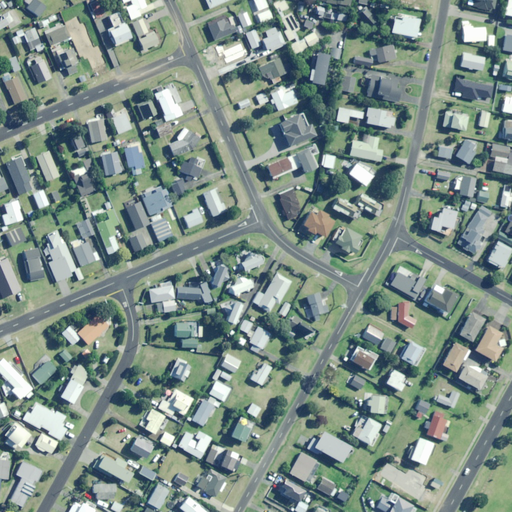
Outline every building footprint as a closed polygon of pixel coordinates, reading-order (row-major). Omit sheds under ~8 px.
[(32,0),(27,8),(40,17),(47,7),(36,0),(32,0)] [(138,10),(146,6),(143,0),(121,0),(123,3),(130,0),(132,5),(125,7),(130,20),(140,16),(138,10)] [(228,0),(205,0),(210,8),(228,0)] [(253,0),(258,11),(268,6),(265,0),(253,0)] [(279,13),(288,8),(283,0),(282,0),(274,5),(279,13)] [(472,0),(472,6),(475,7),(475,9),(487,11),(487,9),(494,10),(494,6),(496,6),(497,0),(472,0)] [(95,18),(103,15),(98,1),(90,4),(95,18)] [(362,5),(355,17),(370,26),(377,15),(362,5)] [(322,15),(324,8),(316,6),(315,14),(322,15)] [(261,23),(273,18),(269,9),(257,14),(261,23)] [(124,24),(123,24),(117,10),(108,14),(114,28),(108,31),(114,45),(130,38),(124,24)] [(0,28),(13,21),(8,12),(0,16),(0,28)] [(335,23),(340,24),(341,13),(331,12),(331,19),(336,19),(335,23)] [(242,26),(250,23),(246,13),(238,16),(242,26)] [(295,31),(299,29),(291,13),(282,18),(287,29),(284,31),(289,41),(297,36),(295,31)] [(62,31),(67,28),(61,14),(55,16),(62,31)] [(49,30),(57,26),(52,16),(41,21),(47,33),(50,32),(49,30)] [(415,37),(419,20),(400,16),(399,21),(392,19),(390,32),(415,37)] [(233,25),(229,26),(225,17),(208,24),(215,40),(236,31),(233,25)] [(136,36),(147,32),(142,19),(131,23),(136,36)] [(486,28),(472,27),(472,26),(463,26),(463,41),(475,42),(475,41),(486,41),(486,28)] [(37,51),(43,49),(34,28),(24,32),(31,49),(35,47),(37,51)] [(21,29),(14,31),(16,37),(12,38),(14,44),(20,42),(18,37),(24,35),(21,29)] [(251,49),(261,45),(255,30),(245,33),(251,49)] [(272,51),(286,45),(279,30),(267,36),(267,37),(261,40),(265,50),(271,47),(272,51)] [(143,51),(159,44),(153,31),(145,35),(145,36),(138,40),(143,51)] [(309,47),(319,42),(315,32),(305,37),(309,47)] [(511,51),(511,35),(506,34),(503,50),(511,51)] [(295,54),(307,49),(303,40),(291,45),(295,54)] [(231,64),(249,56),(244,44),(218,55),(223,65),(230,62),(231,64)] [(379,62),(395,59),(392,45),(370,50),(371,55),(377,54),(379,62)] [(339,59),(341,49),(332,47),(330,57),(339,59)] [(63,68),(66,67),(69,75),(77,71),(74,64),(78,62),(75,55),(77,53),(75,48),(57,55),(63,68)] [(323,85),(329,55),(317,53),(311,83),(323,85)] [(482,71),(485,58),(463,53),(460,66),(482,71)] [(39,83),(51,77),(42,56),(35,59),(37,63),(31,65),(39,83)] [(371,67),(373,60),(356,56),(355,63),(371,67)] [(14,71),(20,69),(16,57),(9,60),(14,71)] [(272,74),(274,78),(290,71),(287,64),(283,65),(280,58),(259,68),(264,77),(272,74)] [(353,93),(356,78),(344,76),(341,90),(353,93)] [(396,90),(398,81),(372,76),(368,96),(398,102),(401,91),(396,90)] [(14,103),(26,98),(17,77),(5,82),(14,103)] [(473,96),(477,80),(464,77),(460,93),(473,96)] [(494,95),(495,84),(487,83),(485,94),(494,95)] [(177,103),(174,104),(167,88),(153,95),(164,122),(182,114),(177,103)] [(292,91),(283,94),(281,89),(270,94),(278,111),(297,103),(292,91)] [(260,104),(268,101),(264,92),(256,96),(260,104)] [(143,119),(156,114),(150,99),(137,104),(143,119)] [(362,118),(363,112),(339,108),(336,121),(348,123),(349,116),(362,118)] [(368,108),(365,122),(390,128),(391,125),(394,126),(395,119),(385,116),(386,112),(368,108)] [(487,127),(490,113),(481,111),(478,126),(487,127)] [(466,131),(469,117),(445,112),(442,126),(466,131)] [(118,134),(131,128),(125,113),(112,118),(118,134)] [(312,124),(308,126),(302,113),(279,122),(289,147),(316,136),(312,124)] [(92,142),(107,139),(102,119),(88,122),(92,142)] [(160,137),(172,133),(168,123),(156,127),(160,137)] [(184,127),(175,136),(177,141),(169,144),(174,156),(192,149),(200,138),(184,127)] [(377,149),(379,139),(369,137),(367,143),(352,141),(349,155),(380,161),(382,150),(377,149)] [(80,156),(87,153),(82,138),(74,141),(80,156)] [(469,164),(478,147),(464,140),(455,156),(469,164)] [(511,153),(508,153),(509,147),(493,144),(490,155),(507,158),(506,164),(495,161),(493,171),(511,175),(511,153)] [(140,168),(145,167),(141,145),(125,148),(129,168),(131,167),(133,175),(142,173),(140,168)] [(312,155),(318,153),(315,145),(295,153),(295,154),(266,165),(271,177),(301,165),(304,173),(317,168),(312,155)] [(450,159),(452,149),(439,146),(437,156),(450,159)] [(47,181),(59,176),(48,151),(36,156),(47,181)] [(106,175),(121,172),(117,152),(102,155),(106,175)] [(333,168),(335,157),(324,154),(321,166),(333,168)] [(29,181),(30,180),(21,157),(6,163),(19,194),(32,189),(29,181)] [(196,166),(199,161),(191,157),(188,163),(183,161),(179,171),(188,175),(186,180),(189,182),(192,176),(197,178),(201,169),(196,166)] [(87,170),(94,167),(91,158),(83,161),(87,170)] [(364,186),(372,176),(354,163),(347,174),(364,186)] [(81,196),(94,191),(83,166),(70,172),(81,196)] [(448,181),(450,174),(438,171),(437,178),(448,181)] [(471,197),(475,180),(462,177),(458,194),(471,197)] [(183,186),(185,185),(182,180),(172,186),(177,195),(186,191),(183,186)] [(509,196),(511,186),(504,185),(500,206),(510,208),(511,197),(509,196)] [(139,196),(147,216),(155,213),(156,214),(163,211),(162,210),(171,206),(163,186),(139,196)] [(222,203),(220,204),(214,189),(203,194),(212,217),(226,211),(222,203)] [(295,211),(301,209),(293,189),(279,194),(289,220),(297,216),(295,211)] [(39,208),(49,204),(43,190),(33,194),(39,208)] [(486,203),(489,193),(480,191),(477,201),(486,203)] [(357,220),(362,209),(379,217),(384,206),(359,194),(354,205),(338,198),(336,200),(335,200),(331,208),(357,220)] [(135,229),(149,224),(138,197),(124,203),(135,229)] [(5,225),(23,220),(16,201),(4,205),(7,214),(2,215),(5,225)] [(480,205),(456,243),(473,254),(475,249),(477,250),(481,243),(477,240),(483,231),(482,230),(483,227),(481,226),(490,212),(480,205)] [(430,217),(427,229),(436,231),(438,225),(450,228),(454,212),(440,208),(439,213),(436,212),(435,218),(430,217)] [(113,226),(118,224),(113,209),(104,212),(106,220),(98,223),(108,254),(119,250),(113,235),(116,234),(113,226)] [(174,221),(178,219),(173,209),(169,211),(174,221)] [(188,228),(203,222),(197,209),(192,211),(193,213),(184,217),(188,228)] [(325,217),(326,215),(317,210),(314,215),(309,212),(302,225),(307,228),(305,230),(313,234),(314,232),(324,238),(334,222),(325,217)] [(165,218),(161,219),(159,214),(150,218),(152,223),(151,223),(158,242),(172,236),(165,218)] [(87,237),(94,234),(88,219),(81,222),(87,237)] [(509,221),(503,231),(510,235),(511,233),(511,221),(511,222),(509,221)] [(12,246),(26,240),(20,227),(6,234),(12,246)] [(354,255),(363,238),(344,228),(340,237),(338,236),(334,244),(354,255)] [(46,244),(47,247),(42,249),(45,256),(50,254),(52,261),(48,263),(56,282),(71,276),(69,272),(73,271),(78,281),(83,279),(79,267),(75,269),(64,242),(62,243),(57,231),(47,235),(50,242),(46,244)] [(511,240),(511,238),(498,231),(495,237),(510,245),(511,240)] [(134,252),(147,246),(141,234),(129,239),(134,252)] [(96,252),(92,253),(87,239),(72,245),(80,267),(99,259),(96,252)] [(509,249),(495,241),(484,261),(494,266),(494,264),(500,268),(504,261),(503,260),(509,249)] [(31,281),(44,278),(38,249),(24,252),(31,281)] [(241,249),(238,256),(245,259),(244,261),(232,267),(234,271),(240,268),(242,272),(262,263),(259,256),(248,251),(248,252),(241,249)] [(219,288),(226,268),(218,265),(211,285),(219,288)] [(0,280),(4,288),(16,281),(8,269),(0,273),(0,280)] [(279,304),(291,282),(276,273),(264,295),(258,292),(252,303),(269,312),(275,302),(279,304)] [(249,280),(238,276),(235,284),(228,287),(232,296),(252,287),(249,280)] [(393,285),(404,291),(409,282),(398,276),(393,285)] [(177,288),(177,298),(204,300),(206,303),(212,299),(208,293),(210,292),(206,282),(197,284),(187,283),(187,288),(177,288)] [(173,296),(173,285),(163,285),(163,296),(173,296)] [(439,294),(429,288),(423,301),(446,314),(456,295),(442,287),(439,294)] [(326,305),(322,306),(319,293),(306,296),(309,309),(306,310),(310,322),(319,320),(318,314),(328,312),(326,305)] [(163,312),(175,310),(174,301),(162,302),(163,312)] [(234,324),(243,305),(234,301),(225,321),(234,324)] [(286,316),(291,305),(285,301),(279,312),(286,316)] [(401,302),(396,302),(396,321),(410,328),(414,320),(406,316),(406,309),(408,309),(408,301),(401,301),(401,302)] [(482,319),(469,312),(456,335),(470,342),(482,319)] [(88,345),(108,326),(97,314),(77,333),(88,345)] [(300,322),(301,320),(294,316),(288,326),(308,338),(313,329),(300,322)] [(248,333),(252,324),(244,320),(240,329),(248,333)] [(198,327),(198,321),(183,321),(183,324),(176,323),(175,337),(182,337),(182,347),(197,348),(197,337),(202,337),(203,327),(198,327)] [(72,345),(80,338),(68,326),(61,333),(72,345)] [(382,333),(368,326),(361,337),(375,345),(382,333)] [(499,333),(486,326),(472,350),(492,361),(499,348),(493,344),(499,333)] [(262,349),(270,334),(257,327),(249,342),(252,344),(250,349),(257,353),(260,348),(262,349)] [(394,342),(385,337),(379,348),(388,353),(394,342)] [(420,348),(408,341),(398,359),(410,365),(420,348)] [(453,372),(466,349),(452,342),(439,365),(453,372)] [(363,351),(355,347),(348,359),(367,370),(375,355),(364,349),(363,351)] [(66,362),(72,357),(65,350),(60,355),(66,362)] [(234,373),(240,361),(226,354),(220,365),(234,373)] [(183,382),(191,365),(176,358),(168,375),(183,382)] [(0,373),(15,389),(24,380),(3,359),(0,361),(0,373)] [(41,384),(57,370),(48,360),(33,374),(41,384)] [(261,385),(271,368),(261,363),(253,375),(252,374),(250,378),(261,385)] [(463,364),(455,378),(478,391),(487,374),(474,366),(466,366),(463,364)] [(81,386),(89,373),(76,365),(72,373),(73,374),(60,396),(72,404),(82,387),(81,386)] [(216,380),(220,372),(217,370),(212,378),(216,380)] [(401,376),(391,370),(384,383),(398,391),(402,385),(398,382),(401,376)] [(229,381),(231,377),(222,372),(220,376),(229,381)] [(365,380),(354,375),(349,384),(359,390),(365,380)] [(224,402),(231,389),(216,381),(209,394),(224,402)] [(184,415),(193,399),(174,389),(167,403),(162,400),(158,408),(171,415),(174,410),(184,415)] [(447,398),(437,394),(435,401),(452,408),(458,394),(451,390),(447,398)] [(381,397),(370,396),(370,400),(366,400),(365,405),(368,406),(368,412),(380,413),(381,397)] [(429,404),(419,399),(414,409),(424,413),(429,404)] [(203,426),(214,406),(203,400),(192,420),(203,426)] [(255,417),(260,409),(251,403),(246,412),(255,417)] [(63,427),(65,423),(62,422),(65,417),(55,411),(53,414),(36,404),(30,414),(27,412),(23,420),(39,428),(40,426),(49,431),(47,433),(60,440),(66,429),(63,427)] [(155,432),(164,416),(151,409),(146,417),(144,416),(140,423),(155,432)] [(19,418),(22,413),(17,410),(14,414),(19,418)] [(432,416),(431,415),(425,434),(438,439),(445,420),(441,418),(443,414),(434,411),(432,416)] [(245,443),(254,423),(239,417),(230,437),(245,443)] [(378,425),(366,418),(354,438),(367,444),(378,425)] [(20,448),(30,435),(13,422),(3,435),(7,438),(3,442),(13,449),(16,445),(20,448)] [(348,446),(320,431),(315,440),(312,438),(306,448),(318,455),(320,452),(340,463),(348,446)] [(169,446),(174,437),(165,432),(160,441),(169,446)] [(200,459),(211,439),(199,432),(196,438),(186,433),(179,447),(200,459)] [(51,454),(57,442),(41,434),(35,446),(51,454)] [(145,438),(143,441),(136,437),(129,451),(146,460),(155,444),(145,438)] [(431,444),(416,438),(408,459),(422,465),(431,444)] [(212,464),(217,451),(211,449),(208,456),(205,455),(203,461),(212,464)] [(225,451),(220,465),(231,469),(232,464),(238,467),(242,458),(225,451)] [(315,460),(300,452),(288,473),(303,482),(315,460)] [(116,458),(113,462),(101,455),(94,468),(110,477),(111,474),(126,483),(131,474),(122,469),(125,463),(116,458)] [(0,478),(8,479),(10,461),(0,459),(0,478)] [(37,482),(43,471),(22,461),(16,475),(20,477),(9,503),(22,509),(28,496),(29,497),(34,486),(32,485),(34,481),(37,482)] [(151,480),(155,473),(143,466),(139,473),(151,480)] [(385,472),(379,469),(374,478),(380,481),(385,472)] [(216,497),(226,479),(211,470),(206,479),(203,477),(197,487),(216,497)] [(182,489),(188,478),(179,473),(173,484),(182,489)] [(412,480),(411,474),(403,474),(403,479),(395,480),(395,488),(416,487),(415,480),(412,480)] [(335,485),(321,478),(316,488),(329,496),(335,485)] [(291,483),(284,496),(289,499),(291,496),(299,500),(302,495),(307,498),(310,493),(291,483)] [(113,492),(116,492),(115,484),(93,484),(94,492),(97,492),(97,499),(114,499),(113,492)] [(158,510),(168,491),(157,485),(147,504),(158,510)] [(414,511),(416,509),(383,491),(372,510),(374,511),(414,511)] [(206,511),(186,496),(177,508),(181,511),(206,511)] [(83,504),(76,500),(69,511),(95,511),(93,511),(96,505),(85,500),(83,504)] [(303,511),(307,505),(299,501),(293,510),(297,511),(303,511)] [(115,511),(119,511),(123,506),(114,502),(110,509),(115,511)]
